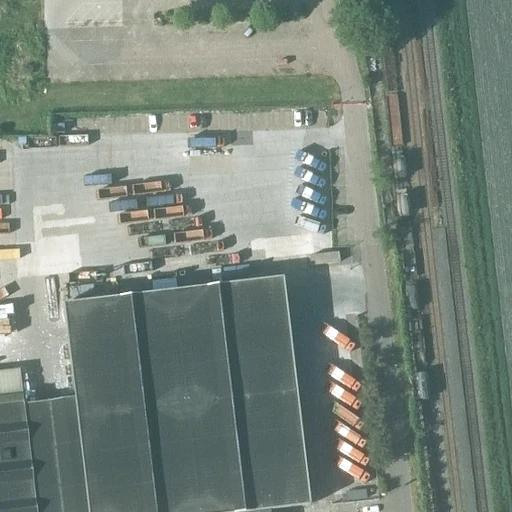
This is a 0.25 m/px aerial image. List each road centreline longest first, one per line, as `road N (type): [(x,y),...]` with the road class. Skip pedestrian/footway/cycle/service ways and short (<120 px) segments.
road 1 (unknown): [(310,290),(253,223),(199,181),(104,157),(47,178),(33,198),(29,227),(65,511)]
road 2 (unclassified): [(404,511),(354,104)]
road 3 (unknown): [(134,0),(134,35),(151,56),(334,46)]
road 4 (unknown): [(310,290),(297,316),(297,342),(312,511)]
